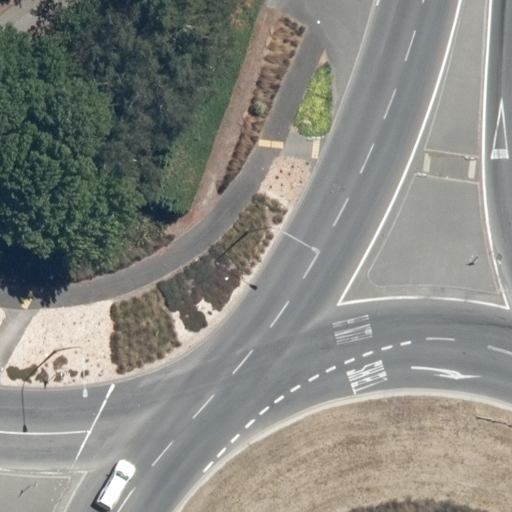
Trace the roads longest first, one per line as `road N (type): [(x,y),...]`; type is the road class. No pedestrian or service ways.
road 1 (primary): [(228,397),(336,226),(370,157),(424,0)]
road 2 (primary): [(228,397),(296,364),(368,345),(444,343),(511,356)]
road 3 (secondary): [(0,431),(181,434)]
